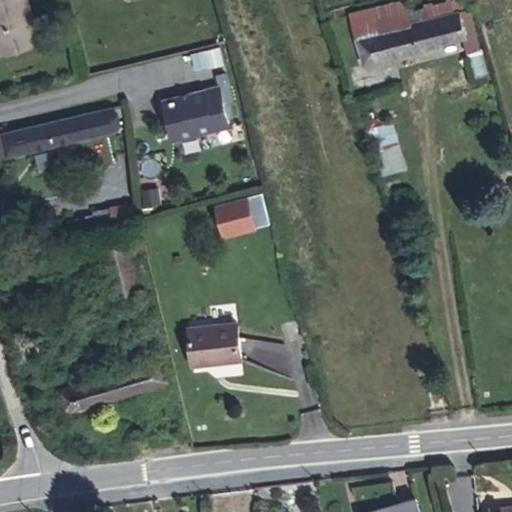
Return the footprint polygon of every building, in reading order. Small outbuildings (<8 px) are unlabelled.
[(17,0),(0,0),(0,60),(33,53),(17,0)] [(412,23),(445,15),(441,0),(439,0),(408,8),(412,23)] [(349,16),(361,60),(461,35),(455,12),(445,15),(412,23),(408,8),(407,1),(349,16)] [(471,8),(455,12),(461,35),(465,53),(482,49),(471,8)] [(440,48),(414,50),(415,61),(441,58),(440,48)] [(488,75),(482,49),(465,53),(472,79),(488,75)] [(176,142),(182,145),(232,131),(222,94),(208,99),(208,97),(167,108),(176,142)] [(404,174),(380,98),(359,104),(381,180),(404,174)] [(59,127),(6,140),(12,163),(117,137),(112,113),(59,127)] [(135,198),(97,208),(101,226),(140,217),(135,198)] [(134,249),(108,255),(119,303),(145,298),(134,249)] [(246,327),(193,331),(198,371),(248,366),(246,327)] [(161,371),(138,375),(146,395),(166,392),(161,371)] [(146,395),(138,375),(59,398),(66,418),(146,395)]
